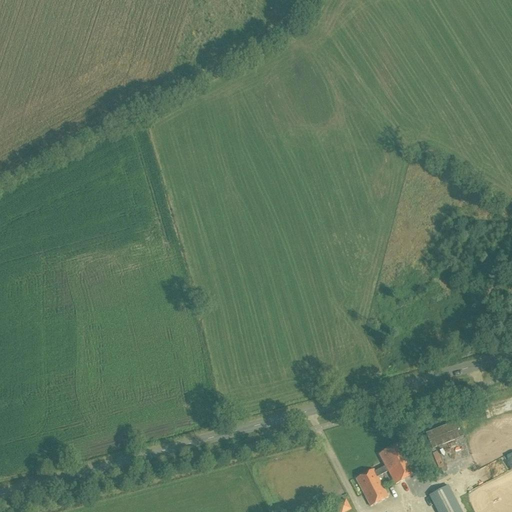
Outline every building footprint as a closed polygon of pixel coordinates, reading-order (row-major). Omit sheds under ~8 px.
[(471,243),(465,246),(471,261),(477,258),(471,243)] [(496,401),(499,414),(511,411),(508,398),(496,401)] [(433,450),(463,437),(457,422),(426,434),(433,450)] [(417,474),(402,444),(380,455),(386,467),(376,473),(374,470),(357,479),(371,507),(389,498),(378,478),(389,472),(395,485),(417,474)] [(437,511),(461,511),(449,486),(429,496),(437,511)] [(346,499),(336,505),(339,511),(347,511),(352,510),(346,499)]
